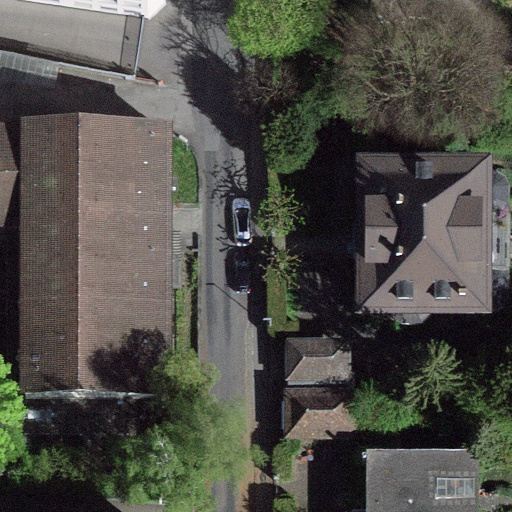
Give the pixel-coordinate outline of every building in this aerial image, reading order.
[(163,0),(20,0),(148,18),(164,5),(163,0)] [(26,136),(0,136),(0,230),(26,231),(25,399),(159,399),(166,399),(166,267),(166,134),(26,134),(26,136)] [(368,246),(368,313),(389,313),(391,316),(394,319),(396,321),(399,323),(403,325),(407,326),(411,326),(414,326),(418,325),(421,323),(425,321),(427,319),(430,316),(432,313),(479,313),(479,312),(491,312),(494,312),(496,312),(498,311),(500,310),(501,309),(503,307),(504,306),(505,304),(505,303),(506,301),(506,299),(506,274),(507,274),(507,219),(506,219),(506,194),(506,192),(505,190),(505,188),(503,186),(501,184),(499,182),(497,181),(495,181),(493,180),(480,180),(368,179),(368,246)] [(290,374),(290,400),(351,400),(351,380),(346,380),(346,348),(290,348),(290,374)] [(351,400),(290,400),(290,419),(290,438),(351,438),(351,400)] [(477,511),(478,461),(367,460),(366,511),(477,511)]
